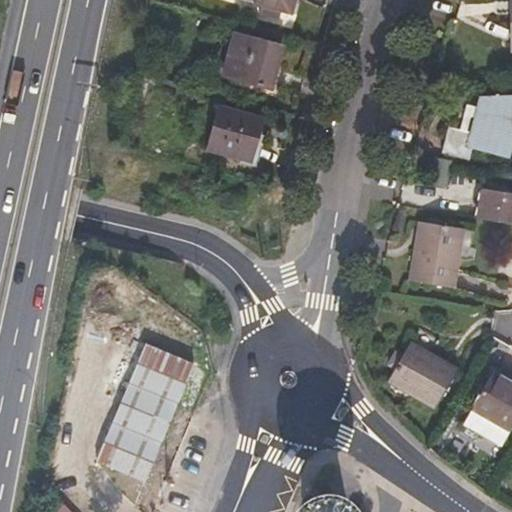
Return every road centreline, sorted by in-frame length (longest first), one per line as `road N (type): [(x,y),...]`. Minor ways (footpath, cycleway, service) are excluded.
road 1 (primary): [(0,419),(89,0)]
road 2 (tertiary): [(388,0),(330,237)]
road 3 (tertiary): [(0,199),(176,239),(219,260)]
road 4 (primary): [(44,0),(0,206)]
